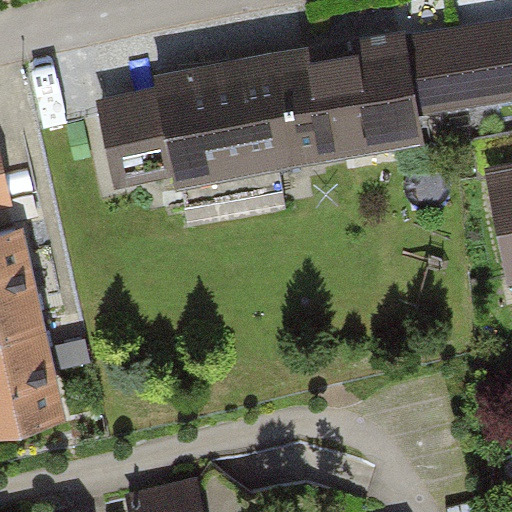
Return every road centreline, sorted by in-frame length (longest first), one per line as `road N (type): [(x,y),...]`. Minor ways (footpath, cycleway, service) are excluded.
road 1 (residential): [(424,511),(374,446),(301,423),(0,494)]
road 2 (residential): [(0,47),(218,0)]
